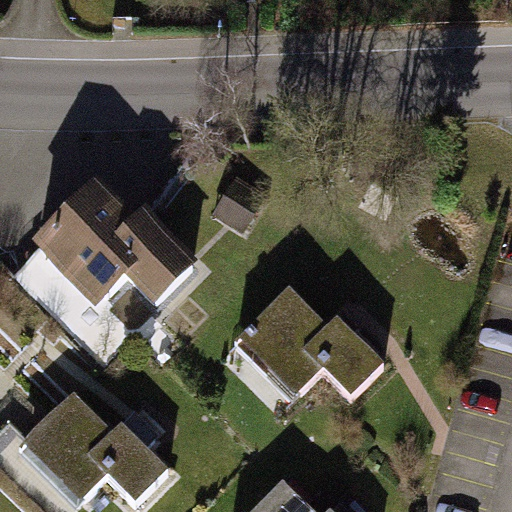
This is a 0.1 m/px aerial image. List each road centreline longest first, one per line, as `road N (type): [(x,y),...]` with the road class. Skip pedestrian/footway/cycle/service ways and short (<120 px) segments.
road 1 (residential): [(0,93),(511,88)]
road 2 (unknown): [(36,0),(38,98),(0,184)]
